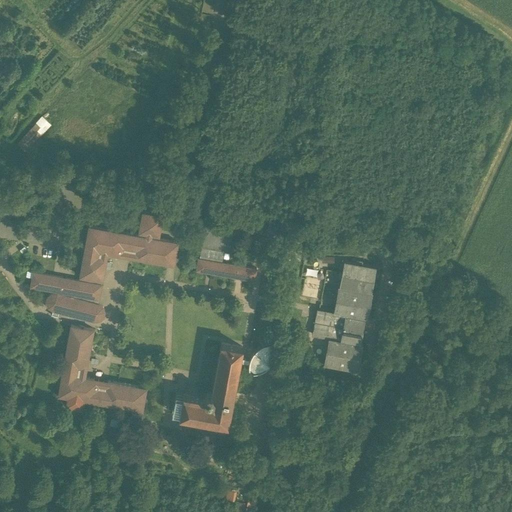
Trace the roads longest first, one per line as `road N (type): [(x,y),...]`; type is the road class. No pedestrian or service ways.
road 1 (unclassified): [(225,0),(189,179),(176,189),(124,195),(33,175),(0,198)]
road 2 (unknown): [(304,232),(156,193)]
